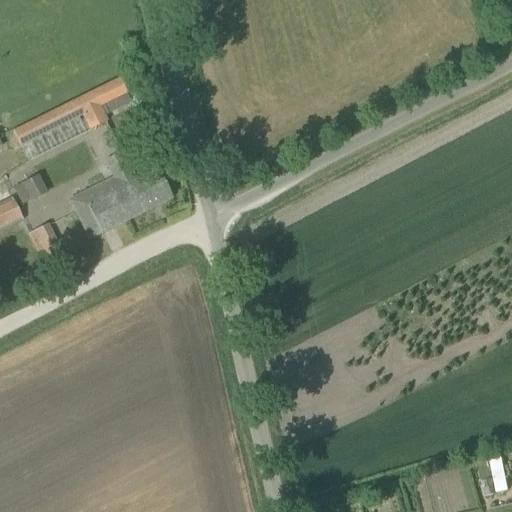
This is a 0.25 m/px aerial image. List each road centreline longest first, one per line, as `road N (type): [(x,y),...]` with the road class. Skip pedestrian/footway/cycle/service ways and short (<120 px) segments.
road 1 (unclassified): [(208,225),(511,72)]
road 2 (unclassified): [(277,511),(208,225)]
road 3 (track): [(208,225),(0,334)]
road 4 (unclassified): [(208,225),(154,0)]
